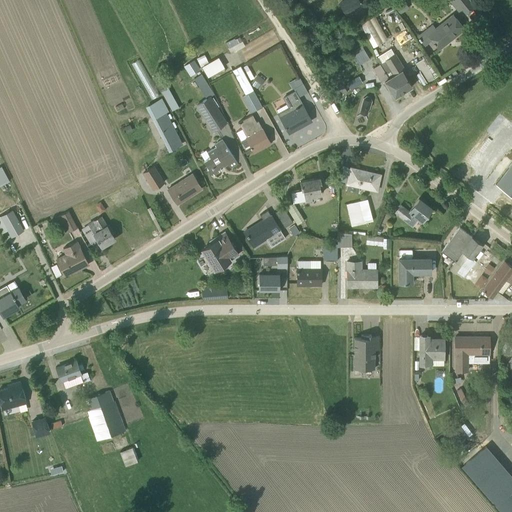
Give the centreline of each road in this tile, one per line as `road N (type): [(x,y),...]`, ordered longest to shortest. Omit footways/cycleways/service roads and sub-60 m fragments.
road 1 (unclassified): [(511,309),(199,311),(148,315),(65,340)]
road 2 (residential): [(387,146),(343,139),(313,146),(69,301),(65,340)]
road 3 (residential): [(387,146),(413,107),(511,44)]
road 4 (track): [(259,0),(343,139)]
road 5 (track): [(61,0),(123,146)]
road 6 (residential): [(511,239),(387,146)]
